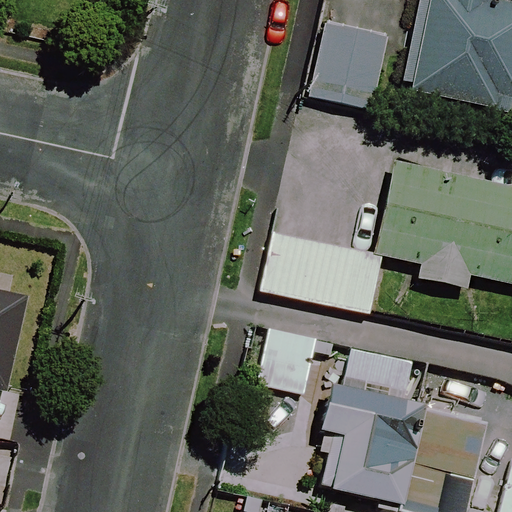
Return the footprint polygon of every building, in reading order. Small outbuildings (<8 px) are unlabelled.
[(432,0),(408,96),(507,121),(511,102),(511,14),(481,7),(482,0),(432,0)] [(386,48),(323,32),(305,101),(368,118),(386,48)] [(511,196),(394,171),(375,260),(417,269),(413,285),(463,295),(466,281),(511,290),(511,196)] [(379,263),(269,240),(257,297),(367,320),(379,263)] [(53,258),(1,248),(0,253),(0,282),(47,291),(53,258)] [(319,496),(408,511),(441,511),(447,483),(470,487),(482,422),(326,393),(317,445),(328,447),(319,496)]
